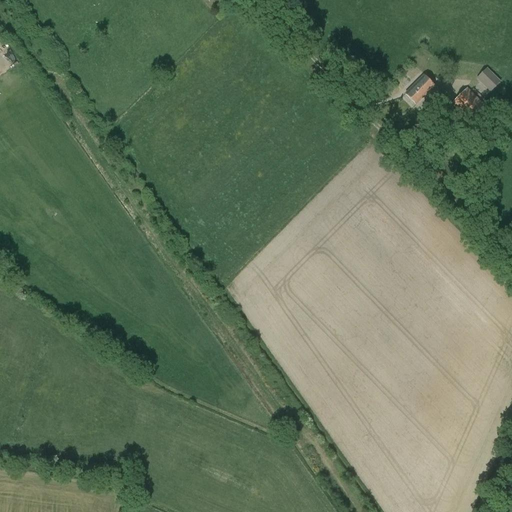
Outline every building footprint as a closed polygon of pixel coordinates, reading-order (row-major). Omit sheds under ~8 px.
[(476,79),(490,93),(501,83),(487,69),(476,79)] [(405,94),(415,105),(426,96),(435,105),(444,96),(425,76),(405,94)] [(467,89),(451,105),(469,123),(485,107),(467,89)] [(443,113),(454,123),(461,117),(450,106),(443,113)] [(443,118),(435,126),(445,135),(453,128),(443,118)] [(431,126),(424,132),(433,142),(440,135),(431,126)] [(453,184),(418,148),(409,155),(444,192),(453,184)] [(474,209),(460,194),(453,200),(467,215),(474,209)]
